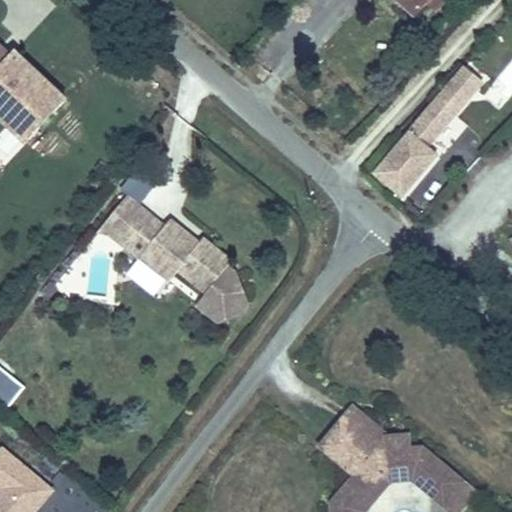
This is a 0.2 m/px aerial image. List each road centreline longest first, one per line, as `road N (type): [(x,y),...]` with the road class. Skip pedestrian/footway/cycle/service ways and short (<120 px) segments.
road 1 (unclassified): [(372,213),(145,511)]
road 2 (tertiary): [(133,0),(372,213)]
road 3 (tertiary): [(372,213),(511,325)]
